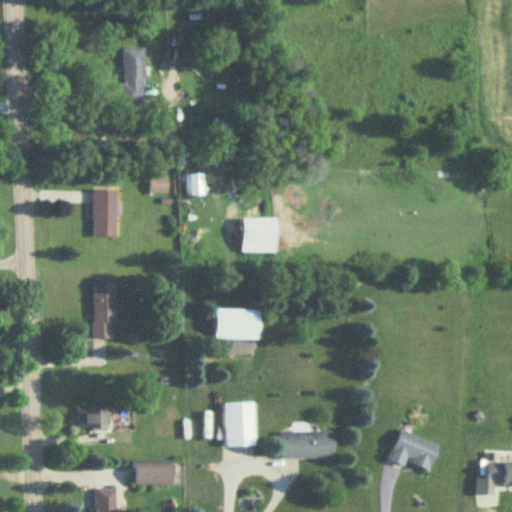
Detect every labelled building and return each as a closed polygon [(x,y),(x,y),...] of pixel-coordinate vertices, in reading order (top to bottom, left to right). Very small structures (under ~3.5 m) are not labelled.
[(143,50),(121,50),(121,105),(144,105),(143,50)] [(201,176),(186,176),(186,196),(201,196),(201,176)] [(166,195),(166,179),(149,179),(149,195),(166,195)] [(91,191),(91,238),(115,238),(115,191),(91,191)] [(240,219),(240,254),(275,254),(275,219),(240,219)] [(113,284),(92,284),(92,340),(114,340),(114,303),(113,303),(113,284)] [(253,404),(221,404),(222,448),(254,448),(253,404)] [(76,432),(109,432),(109,411),(76,411),(76,432)] [(428,472),(439,448),(399,430),(386,461),(402,468),(405,462),(428,472)] [(278,460),(333,460),(333,433),(278,433),(278,460)] [(511,463),(485,462),(484,486),(511,486),(511,463)] [(172,486),(172,463),(132,463),(132,486),(172,486)] [(94,490),(94,511),(114,511),(115,490),(94,490)]
